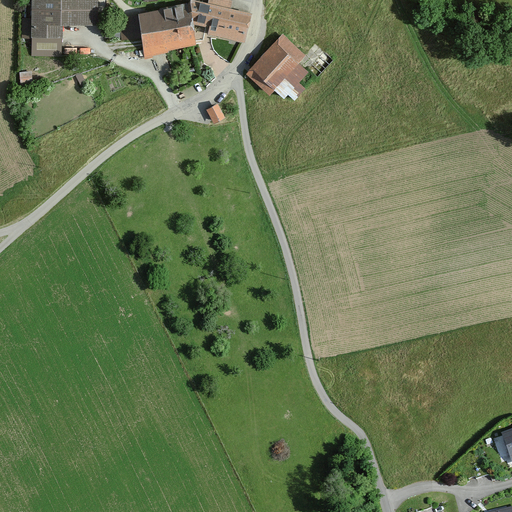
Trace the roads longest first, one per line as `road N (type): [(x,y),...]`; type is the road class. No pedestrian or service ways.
road 1 (unclassified): [(384,500),(364,439),(329,406),(312,373),(293,276),(231,72)]
road 2 (unclassified): [(231,72),(216,89),(121,143),(23,225)]
